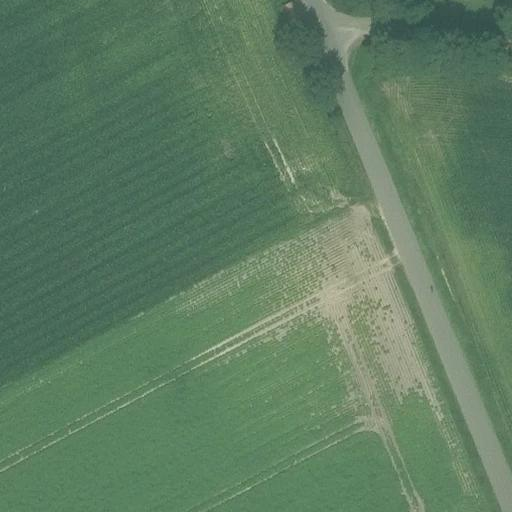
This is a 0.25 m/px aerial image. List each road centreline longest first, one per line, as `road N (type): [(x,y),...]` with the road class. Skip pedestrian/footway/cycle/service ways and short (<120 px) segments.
road 1 (residential): [(511,511),(317,23)]
road 2 (residential): [(317,23),(511,45)]
